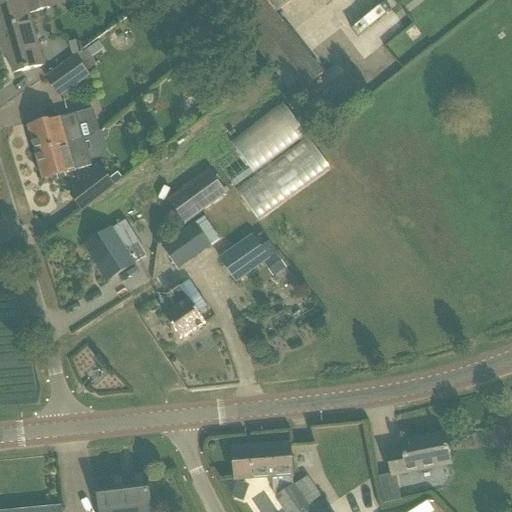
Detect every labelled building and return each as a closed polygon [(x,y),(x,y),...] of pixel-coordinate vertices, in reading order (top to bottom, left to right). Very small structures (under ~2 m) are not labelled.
[(14,75),(45,66),(31,14),(58,7),(55,0),(0,0),(0,33),(2,33),(14,75)] [(218,0),(256,48),(285,26),(276,15),(295,0),(218,0)] [(216,34),(205,12),(188,21),(199,43),(216,34)] [(296,96),(325,72),(288,26),(259,50),(296,96)] [(77,42),(69,44),(73,56),(81,54),(77,42)] [(58,98),(89,75),(77,57),(46,79),(58,98)] [(219,94),(234,87),(228,75),(213,81),(219,94)] [(287,105),(231,139),(251,173),(308,139),(287,105)] [(60,120),(29,128),(36,154),(68,145),(83,141),(76,116),(60,120)] [(258,220),(332,172),(311,139),(237,187),(258,220)] [(43,181),(92,167),(85,141),(83,142),(83,141),(68,145),(36,154),(43,181)] [(82,211),(114,186),(122,180),(118,174),(110,180),(104,171),(71,197),(82,211)] [(227,195),(210,171),(168,201),(186,225),(227,195)] [(108,282),(147,257),(125,222),(86,247),(108,282)] [(179,271),(211,248),(195,224),(163,247),(179,271)] [(237,285),(271,260),(253,235),(219,260),(237,285)] [(181,342),(206,325),(180,288),(167,297),(176,310),(165,318),(181,342)] [(451,465),(445,435),(401,444),(403,451),(387,454),(392,477),(451,465)] [(233,451),(235,481),(272,478),(274,494),(277,498),(293,488),(292,477),(293,477),(291,446),(233,451)] [(131,511),(131,509),(151,507),(147,477),(96,483),(99,511),(131,511)] [(331,511),(308,478),(293,488),(277,498),(275,500),(283,511),(331,511)]
